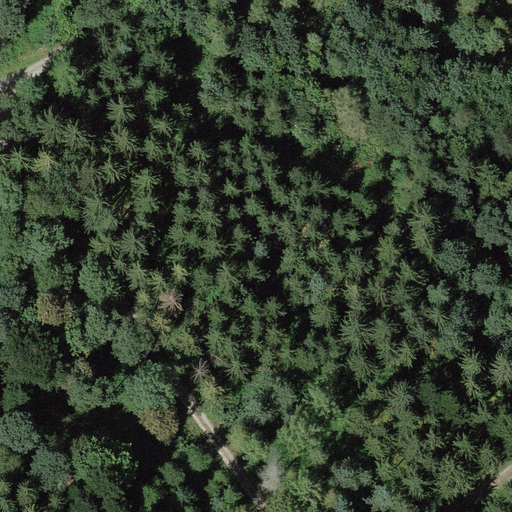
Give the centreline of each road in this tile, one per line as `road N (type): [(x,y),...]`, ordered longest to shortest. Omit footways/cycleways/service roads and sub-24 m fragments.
road 1 (track): [(0,124),(266,511)]
road 2 (track): [(167,0),(0,106)]
